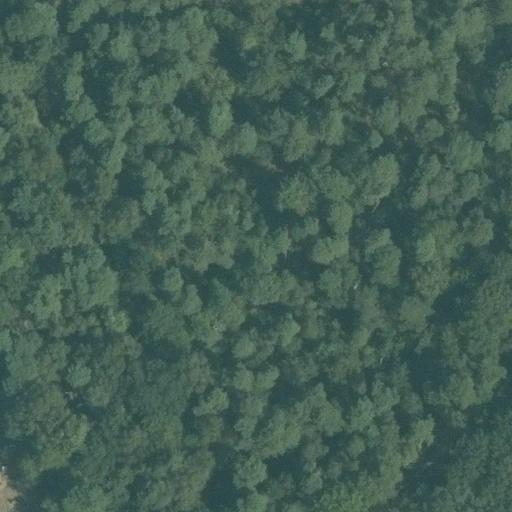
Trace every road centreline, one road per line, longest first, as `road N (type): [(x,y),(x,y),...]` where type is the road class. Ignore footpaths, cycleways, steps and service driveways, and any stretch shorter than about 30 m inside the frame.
road 1 (track): [(511,0),(408,154),(333,243),(154,410)]
road 2 (track): [(201,511),(0,62)]
road 3 (tertiary): [(387,511),(511,403)]
